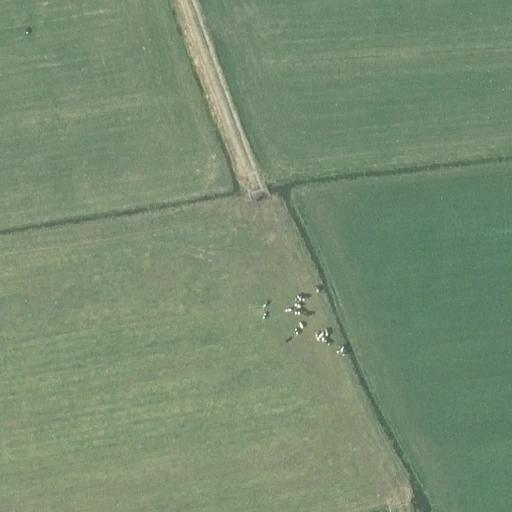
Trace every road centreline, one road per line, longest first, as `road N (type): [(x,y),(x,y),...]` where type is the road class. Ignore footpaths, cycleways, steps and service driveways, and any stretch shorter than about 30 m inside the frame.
road 1 (track): [(260,200),(400,511)]
road 2 (track): [(260,200),(183,0)]
